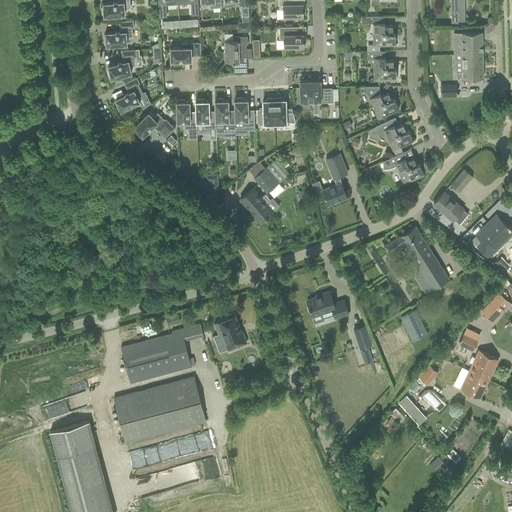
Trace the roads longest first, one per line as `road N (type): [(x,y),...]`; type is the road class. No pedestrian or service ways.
road 1 (unclassified): [(257,274),(377,222),(501,122)]
road 2 (unclassified): [(0,346),(257,274)]
road 3 (unclassified): [(353,511),(286,363),(257,274)]
road 4 (unclassified): [(257,274),(239,243),(208,217),(100,155),(73,109)]
road 5 (residential): [(182,85),(253,83),(283,65),(309,63),(318,55),(316,0)]
road 6 (residential): [(436,148),(414,80),(412,0)]
